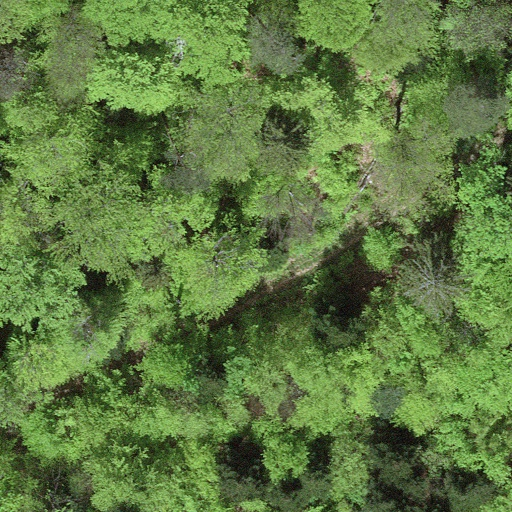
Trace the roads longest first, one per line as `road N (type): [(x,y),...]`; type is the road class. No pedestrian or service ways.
road 1 (track): [(511,139),(354,239),(0,427)]
road 2 (track): [(0,437),(406,406),(511,388)]
